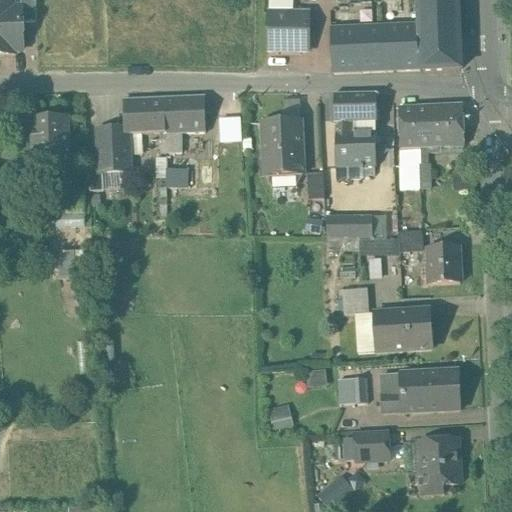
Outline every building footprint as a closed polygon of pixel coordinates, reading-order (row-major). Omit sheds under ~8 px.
[(35,0),(20,0),(20,7),(21,8),(22,24),(36,24),(35,0)] [(385,0),(386,7),(379,7),(380,28),(331,30),(332,76),(420,72),(417,0),(385,0)] [(457,0),(417,0),(420,72),(461,70),(457,0)] [(13,3),(0,3),(0,55),(14,55),(14,51),(23,50),(22,24),(21,8),(20,7),(13,8),(13,3)] [(371,3),(346,4),(347,25),(372,24),(371,3)] [(308,15),(268,14),(268,52),(308,53),(308,15)] [(378,95),(337,96),(336,127),(338,126),(336,170),(374,168),(376,125),(377,125),(378,95)] [(205,98),(164,100),(165,135),(165,152),(165,155),(182,155),(182,135),(205,134),(205,98)] [(164,100),(123,101),(124,132),(124,137),(126,137),(165,135),(164,100)] [(462,106),(399,109),(400,129),(463,126),(462,106)] [(68,119),(30,120),(32,176),(69,175),(68,119)] [(297,187),(302,177),(303,177),(300,123),(262,125),(265,179),(266,179),(272,189),(297,187)] [(463,126),(400,129),(401,150),(428,148),(428,153),(439,153),(438,148),(464,147),(463,126)] [(124,132),(98,133),(100,157),(101,175),(102,175),(128,173),(126,137),(124,137),(124,132)] [(420,152),(400,153),(400,166),(399,166),(400,190),(419,190),(418,165),(421,165),(420,152)] [(100,157),(87,157),(89,193),(103,193),(102,175),(101,175),(100,157)] [(218,160),(166,159),(166,189),(217,190),(218,160)] [(323,175),(307,176),(308,202),(324,201),(323,175)] [(84,216),(50,217),(50,229),(84,228),(84,216)] [(396,216),(386,216),(386,238),(396,238),(396,216)] [(400,241),(373,242),(372,219),(327,218),(328,241),(328,252),(359,252),(360,257),(400,257),(400,254),(400,241)] [(421,233),(399,234),(400,241),(400,254),(422,253),(421,233)] [(457,249),(428,251),(429,267),(426,268),(428,287),(460,284),(457,249)] [(365,291),(341,293),(343,319),(367,317),(365,291)] [(430,313),(372,317),(374,355),(432,351),(430,313)] [(456,373),(400,377),(401,397),(402,413),(458,410),(456,373)] [(378,398),(381,398),(401,397),(400,377),(399,374),(377,375),(378,398)] [(364,381),(350,382),(352,405),(352,417),(367,416),(364,381)] [(350,382),(338,383),(339,406),(352,405),(350,382)] [(401,397),(381,398),(382,415),(402,413),(401,397)] [(271,429),(292,426),(289,405),(269,407),(271,429)] [(388,434),(354,437),(356,464),(390,462),(388,434)] [(457,442),(421,444),(422,472),(420,472),(421,497),(443,496),(443,487),(460,486),(457,442)] [(347,480),(355,491),(365,484),(357,473),(347,480)] [(316,498),(327,511),(352,491),(340,478),(316,498)]
